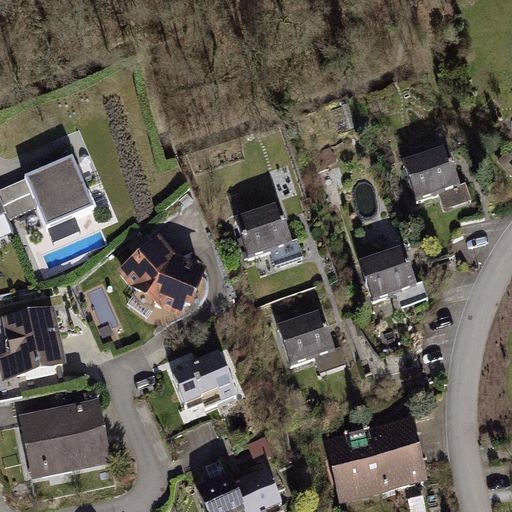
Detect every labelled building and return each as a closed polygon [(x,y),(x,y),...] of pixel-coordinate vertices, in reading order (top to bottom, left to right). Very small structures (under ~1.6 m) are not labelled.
[(450,154),(406,169),(419,209),(441,201),(445,215),(474,205),(468,188),(463,190),(454,164),(450,154)] [(92,212),(72,164),(54,172),(27,183),(39,211),(48,231),(92,212)] [(39,211),(27,183),(0,194),(0,199),(8,217),(10,223),(39,211)] [(281,211),(237,226),(250,266),(272,258),(277,272),(305,263),(299,246),(294,248),(285,223),(281,211)] [(57,241),(84,235),(82,224),(55,230),(57,241)] [(174,261),(161,245),(119,277),(132,294),(163,317),(183,324),(188,313),(195,315),(209,278),(178,266),(174,261)] [(404,247),(360,263),(374,303),(397,295),(402,309),(428,300),(422,284),(418,286),(410,264),(404,247)] [(68,374),(57,313),(37,317),(2,323),(9,357),(0,358),(0,374),(2,386),(68,374)] [(321,313),(278,328),(292,368),(316,359),(321,373),(344,365),(339,351),(335,353),(326,329),(321,313)] [(190,369),(174,376),(191,417),(237,397),(218,351),(187,364),(190,369)] [(99,402),(19,417),(31,480),(110,466),(105,434),(99,402)] [(412,421),(326,442),(342,504),(427,483),(412,421)] [(265,439),(249,446),(255,462),(272,455),(265,439)] [(283,511),(285,511),(266,469),(232,484),(244,511),(283,511)] [(244,511),(232,484),(228,474),(194,488),(204,511),(244,511)]
